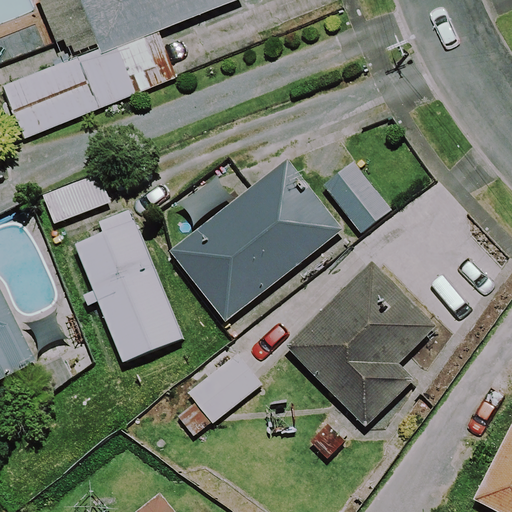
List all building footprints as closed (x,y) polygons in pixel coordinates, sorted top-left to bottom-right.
[(176,82),(158,37),(245,3),(243,0),(37,0),(63,66),(3,90),(24,143),(176,82)] [(391,214),(356,164),(324,187),(359,237),(391,214)] [(339,238),(287,170),(172,257),(225,326),(339,238)] [(99,212),(90,185),(43,202),(53,229),(99,212)] [(181,345),(133,224),(75,246),(123,368),(181,345)] [(439,332),(376,265),(285,350),(363,432),(412,386),(397,371),(439,332)] [(0,290),(0,384),(37,369),(2,289),(0,290)] [(260,389),(235,358),(164,416),(188,447),(260,389)] [(511,511),(511,429),(473,505),(487,511),(511,511)] [(165,511),(156,501),(142,511),(165,511)]
